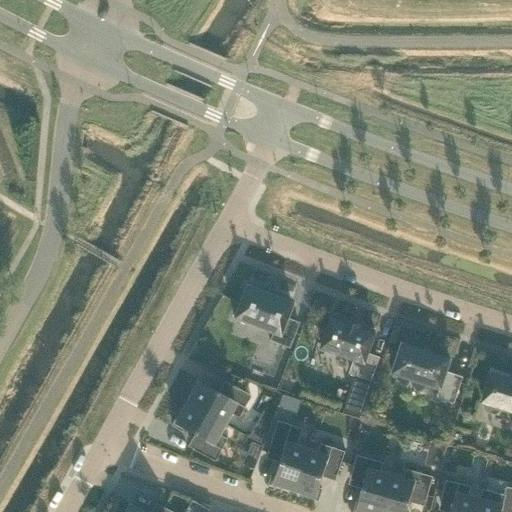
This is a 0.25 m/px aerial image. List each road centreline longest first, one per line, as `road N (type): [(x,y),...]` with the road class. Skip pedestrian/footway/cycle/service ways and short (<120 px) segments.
road 1 (unclassified): [(0,345),(49,250),(70,104),(90,60)]
road 2 (residential): [(226,226),(511,326)]
road 3 (tertiary): [(271,139),(511,227)]
road 4 (unclassified): [(226,226),(104,443)]
road 5 (track): [(511,42),(334,42),(301,35),(278,11)]
road 6 (tertiary): [(511,190),(286,108)]
road 7 (tertiary): [(90,60),(271,139)]
road 8 (tertiary): [(286,108),(105,30)]
road 9 (residential): [(280,511),(104,443)]
